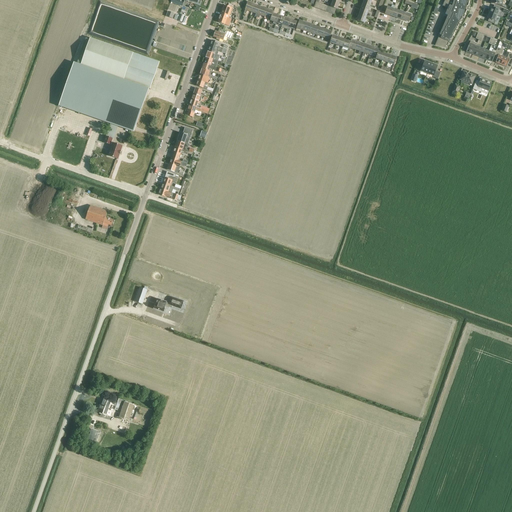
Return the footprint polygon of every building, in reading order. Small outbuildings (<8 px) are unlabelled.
[(444,11),(449,13),(447,18),(444,24),(441,31),(438,37),(435,46),(445,48),(446,45),(447,46),(449,42),(448,41),(449,39),(451,40),(452,36),(452,35),(453,33),(454,33),(456,29),(455,29),(456,27),(457,27),(459,23),(458,23),(459,21),(460,21),(462,17),(463,14),(465,15),(466,11),(467,11),(465,10),(466,6),(468,7),(468,6),(469,2),(467,2),(467,0),(444,0),(444,2),(442,6),(446,7),(444,11)] [(327,6),(330,7),(333,8),(336,9),(337,10),(337,9),(339,3),(333,1),(331,4),(328,3),(327,6)] [(254,4),(248,2),(245,10),(244,13),(246,14),(246,13),(250,14),(251,12),(254,4)] [(363,3),(361,9),(368,11),(370,5),(363,3)] [(261,7),(254,4),(251,12),(256,14),(255,17),(257,17),(261,7)] [(232,8),(224,5),(218,22),(225,25),(227,18),(228,19),(232,8)] [(391,16),(393,9),(394,6),(391,5),(390,8),(387,7),(385,14),(391,16)] [(491,7),(489,13),(497,16),(500,17),(502,12),(499,11),(501,8),(494,5),(493,8),(491,7)] [(267,9),(261,7),(257,17),(259,18),(260,15),(264,17),(267,9)] [(274,11),(267,9),(264,17),(269,18),(267,21),(270,22),(270,21),(273,13),(273,14),(274,11)] [(368,11),(361,9),(359,14),(366,17),(368,11)] [(393,9),(391,16),(397,18),(399,11),(393,9)] [(174,13),(168,10),(166,16),(172,18),(174,13)] [(399,11),(397,18),(402,20),(405,13),(399,11)] [(279,16),(273,14),(273,13),(270,21),(276,23),(279,16)] [(409,22),(411,15),(405,13),(402,20),(409,22)] [(489,13),(487,18),(489,19),(488,22),(494,24),(497,16),(489,13)] [(364,23),(366,17),(359,14),(357,20),(364,23)] [(276,23),(275,25),(278,26),(279,24),(282,25),(285,18),(279,16),(276,23)] [(287,29),(290,20),(285,18),(282,25),(281,27),(287,29)] [(297,22),(290,20),(287,29),(289,30),(290,28),(294,29),(297,22)] [(306,23),(299,20),(296,28),(303,30),(306,23)] [(309,33),(312,25),(306,23),(303,30),(309,33)] [(316,35),(319,27),(312,25),(309,33),(316,35)] [(322,37),(325,29),(319,27),(316,35),(322,37)] [(332,32),(325,29),(322,37),(329,39),(332,32)] [(220,33),(218,32),(215,31),(213,37),(216,38),(216,40),(219,41),(220,39),(223,40),(224,37),(231,39),(233,34),(221,30),(220,33)] [(338,38),(332,35),(330,43),(336,45),(338,38)] [(159,62),(133,53),(90,38),(81,65),(124,80),(150,89),(159,62)] [(338,38),(336,45),(342,47),(344,40),(338,38)] [(350,42),(348,49),(347,50),(349,51),(351,48),(355,50),(358,42),(351,39),(350,42)] [(344,40),(342,47),(348,49),(350,42),(344,40)] [(208,52),(215,54),(218,55),(215,54),(216,50),(217,51),(225,54),(227,50),(217,47),(218,43),(212,41),(208,52)] [(466,52),(472,55),(476,46),(477,44),(470,41),(470,43),(469,43),(466,52)] [(358,42),(355,50),(359,51),(358,54),(360,55),(361,52),(364,44),(358,42)] [(373,47),(366,45),(363,53),(362,56),(364,56),(365,53),(370,55),(373,47)] [(472,55),(479,57),(482,48),(476,46),(472,55)] [(378,51),(378,52),(379,49),(373,47),(370,55),(374,56),(373,59),(375,60),(376,59),(378,51)] [(485,60),(489,51),(482,48),(479,57),(485,60)] [(495,62),(501,65),(504,57),(501,56),(503,50),(497,48),(496,51),(493,58),(496,60),(495,62)] [(489,51),(485,60),(492,62),(493,58),(496,51),(493,50),(492,52),(489,51)] [(382,61),(384,54),(379,52),(378,52),(378,51),(376,59),(382,61)] [(208,52),(206,58),(216,61),(216,60),(214,59),(215,57),(217,58),(218,55),(215,54),(208,52)] [(511,66),(511,62),(511,53),(509,52),(507,58),(504,57),(501,65),(506,67),(508,64),(511,66)] [(388,63),(390,56),(384,54),(382,61),(388,63)] [(396,58),(390,56),(388,63),(394,65),(396,58)] [(206,58),(204,63),(215,67),(216,68),(218,62),(216,61),(206,58)] [(422,68),(421,67),(421,66),(418,65),(416,71),(420,72),(421,71),(427,74),(431,64),(428,63),(429,62),(425,61),(425,62),(424,61),(422,68)] [(204,63),(202,69),(209,71),(210,69),(214,70),(214,69),(217,70),(216,71),(220,73),(221,69),(215,67),(204,63)] [(431,64),(427,74),(433,76),(432,77),(437,79),(440,73),(436,72),(436,73),(435,73),(437,66),(436,66),(436,65),(433,64),(433,65),(431,64)] [(209,71),(202,69),(200,75),(209,78),(216,80),(217,78),(210,76),(211,72),(209,71)] [(72,71),(62,99),(136,125),(144,103),(146,96),(72,71)] [(467,83),(471,84),(474,77),(463,72),(460,80),(462,80),(461,82),(467,84),(467,83)] [(200,75),(198,80),(207,83),(207,82),(205,81),(206,79),(208,80),(209,78),(200,75)] [(476,81),(473,89),(480,92),(481,88),(488,91),(491,83),(481,79),(480,82),(476,81)] [(207,83),(198,80),(196,86),(207,90),(212,92),(213,89),(206,87),(207,83)] [(193,94),(200,96),(202,90),(195,88),(193,94)] [(207,98),(200,96),(193,94),(191,99),(200,102),(201,99),(206,101),(207,98)] [(191,100),(189,105),(199,108),(200,104),(199,104),(200,102),(191,99),(191,100)] [(200,109),(199,108),(189,105),(187,111),(188,111),(187,116),(193,118),(195,110),(200,112),(207,114),(208,112),(200,109)] [(180,133),(177,141),(187,145),(192,130),(185,128),(183,134),(180,133)] [(108,156),(118,159),(119,154),(120,154),(121,151),(122,146),(113,143),(112,143),(111,143),(112,139),(106,136),(104,143),(110,145),(112,145),(108,156)] [(177,141),(175,147),(186,150),(188,151),(192,153),(193,153),(195,153),(196,151),(194,150),(190,148),(190,149),(188,149),(189,145),(187,145),(177,141)] [(192,153),(186,150),(175,147),(171,158),(178,161),(180,154),(181,152),(192,155),(192,153)] [(169,164),(177,167),(178,167),(179,167),(180,165),(186,167),(187,164),(182,162),(178,161),(171,158),(169,164)] [(167,170),(175,173),(175,171),(176,172),(178,167),(177,167),(169,164),(167,170)] [(174,178),(175,175),(167,172),(163,183),(170,186),(171,182),(175,183),(176,179),(174,178)] [(163,183),(161,189),(171,193),(172,189),(178,191),(179,189),(170,186),(163,183)] [(171,193),(161,189),(159,195),(169,199),(170,196),(173,197),(173,199),(176,201),(177,200),(180,201),(181,196),(179,196),(179,195),(179,196),(171,193)] [(89,205),(84,219),(102,226),(107,227),(108,225),(111,226),(113,220),(105,217),(107,211),(89,205)] [(136,299),(143,301),(147,291),(140,288),(136,299)] [(171,297),(169,304),(181,309),(184,301),(171,297)] [(155,305),(153,308),(163,312),(165,308),(164,308),(167,302),(157,298),(155,305)] [(114,406),(116,402),(109,400),(108,404),(101,402),(100,406),(101,407),(98,413),(105,415),(107,410),(111,411),(112,406),(114,406)] [(129,420),(134,406),(125,402),(119,417),(129,420)] [(94,434),(89,447),(96,450),(101,436),(94,434)]
